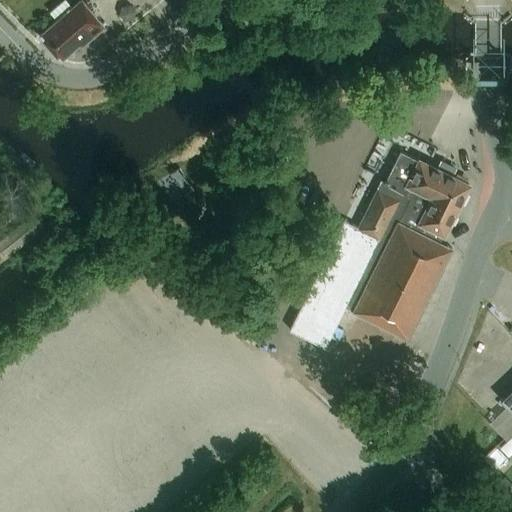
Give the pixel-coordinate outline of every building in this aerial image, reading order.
[(58,23),(41,36),(60,59),(79,43),(81,45),(102,28),(81,3),(73,10),(65,0),(50,13),(58,23)] [(449,178),(453,170),(442,165),(437,173),(400,154),(385,184),(386,185),(383,193),(378,190),(359,229),(344,221),(289,331),(324,349),(345,308),(353,312),(353,311),(406,337),(450,250),(437,243),(442,233),(466,186),(449,178)] [(28,190),(22,196),(30,204),(36,198),(28,190)] [(0,232),(0,249),(7,259),(45,228),(30,209),(0,232)] [(511,389),(500,401),(511,413),(511,389)] [(511,485),(504,477),(482,499),(486,504),(494,511),(493,511),(499,511),(511,500),(511,485)]
